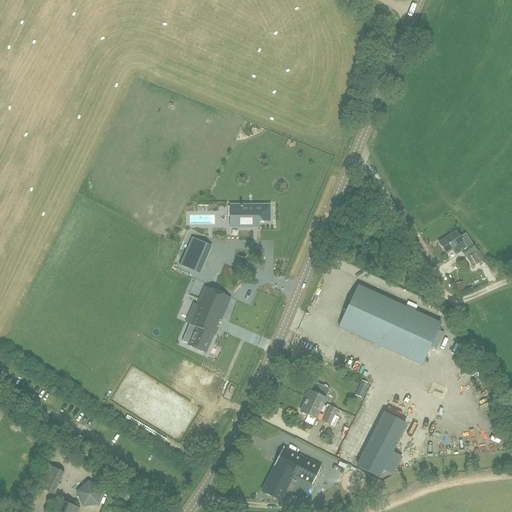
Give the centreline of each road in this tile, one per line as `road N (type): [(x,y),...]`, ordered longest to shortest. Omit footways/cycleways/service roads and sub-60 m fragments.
road 1 (tertiary): [(187,511),(257,390),(413,14)]
road 2 (track): [(511,280),(462,299),(447,296),(355,156)]
